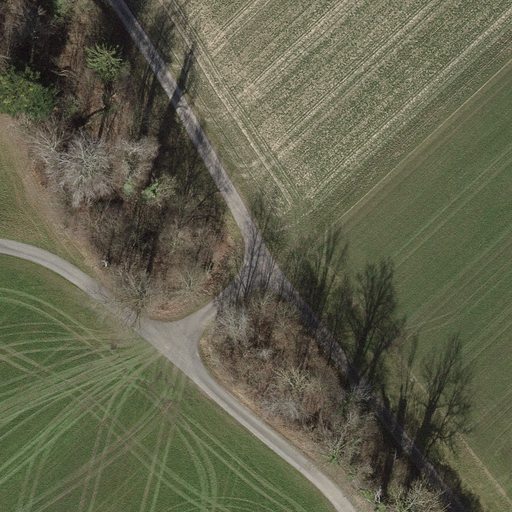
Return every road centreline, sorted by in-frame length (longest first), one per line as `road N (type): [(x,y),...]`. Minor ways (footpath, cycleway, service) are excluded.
road 1 (track): [(462,511),(271,260),(171,81),(113,0)]
road 2 (track): [(156,342),(271,260)]
